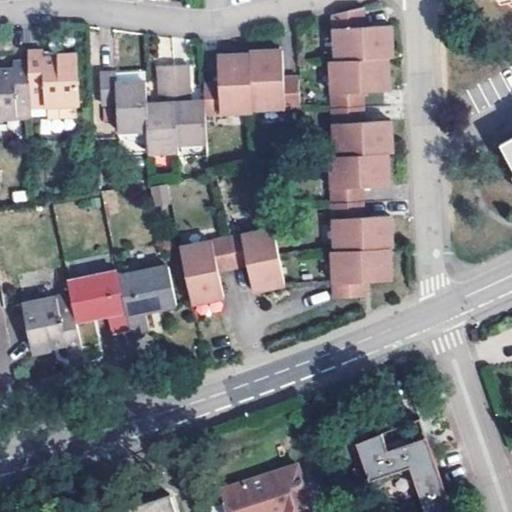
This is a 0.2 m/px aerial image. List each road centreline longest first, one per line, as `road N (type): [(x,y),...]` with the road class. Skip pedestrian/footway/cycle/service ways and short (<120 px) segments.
road 1 (tertiary): [(0,460),(219,394),(436,310)]
road 2 (residential): [(320,0),(216,22),(0,14)]
road 3 (residential): [(418,0),(436,310)]
road 4 (residential): [(436,310),(507,511)]
